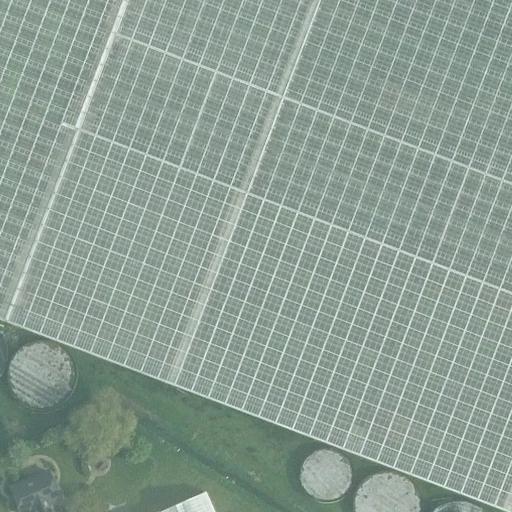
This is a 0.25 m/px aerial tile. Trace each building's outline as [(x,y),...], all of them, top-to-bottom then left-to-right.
[(511,0),(0,0),(0,321),(6,323),(503,511),(511,511),(511,0)] [(9,390),(17,400),(28,407),(41,408),(54,405),(64,398),(71,386),(73,373),(70,360),(62,349),(50,342),(37,341),(24,344),(14,352),(7,364),(6,377),(9,390)] [(323,447),(310,450),(301,458),(295,470),(296,482),(301,494),(312,501),(324,504),(336,501),(346,493),(351,481),(351,469),(345,457),(335,450),(323,447)] [(58,511),(54,502),(59,500),(48,472),(10,488),(20,511),(30,511),(31,511),(58,511)] [(419,511),(419,500),(414,487),(405,477),(392,472),(378,472),(365,478),(356,488),(352,500),(351,511),(419,511)] [(214,511),(206,493),(162,511),(214,511)] [(485,511),(478,505),(464,500),(447,501),(432,509),(429,511),(485,511)]
